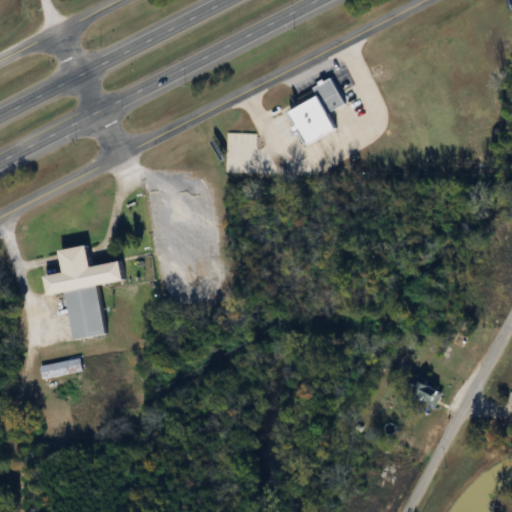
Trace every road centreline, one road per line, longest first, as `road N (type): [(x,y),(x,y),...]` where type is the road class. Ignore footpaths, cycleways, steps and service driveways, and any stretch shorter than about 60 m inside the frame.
road 1 (residential): [(426,0),(0,217)]
road 2 (residential): [(6,214),(28,360),(15,415),(12,511)]
road 3 (trunk): [(98,113),(319,0)]
road 4 (residential): [(511,307),(401,511)]
road 5 (residential): [(44,0),(121,156)]
road 6 (trunk): [(227,0),(78,76)]
road 7 (residential): [(119,0),(0,61)]
